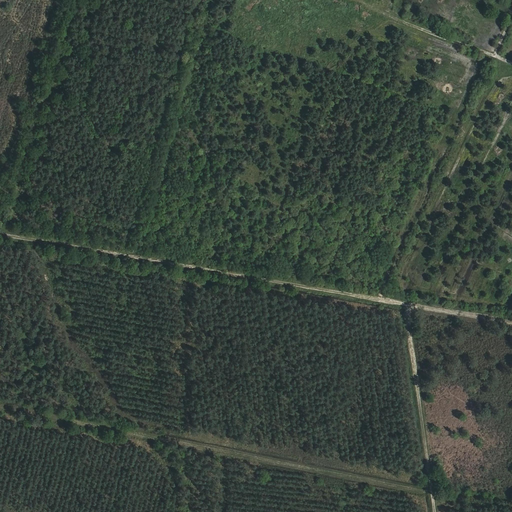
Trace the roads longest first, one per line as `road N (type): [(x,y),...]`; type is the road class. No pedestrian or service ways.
road 1 (track): [(511,322),(0,232)]
road 2 (track): [(433,492),(0,411)]
road 3 (track): [(5,233),(80,0)]
road 4 (track): [(436,511),(409,304)]
road 5 (track): [(511,60),(350,0)]
